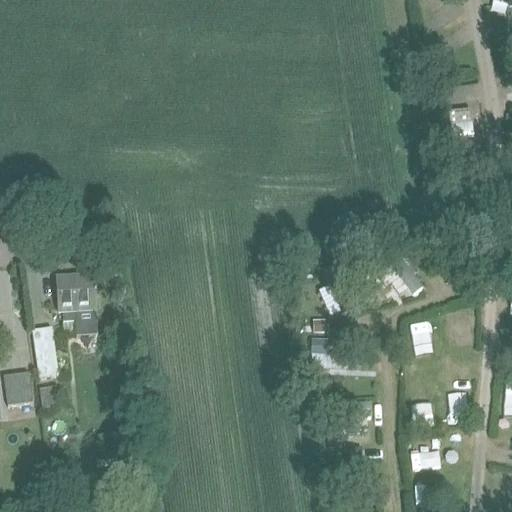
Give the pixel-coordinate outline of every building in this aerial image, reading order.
[(429,47),(451,34),(445,24),(423,37),(429,47)] [(470,114),(448,116),(452,157),(474,155),(470,114)] [(37,315),(32,269),(21,270),(26,316),(37,315)] [(93,281),(56,283),(58,317),(62,317),(62,328),(75,327),(75,341),(97,340),(94,300),(95,300),(95,296),(94,296),(93,281)] [(436,308),(443,345),(450,344),(448,329),(463,327),(459,304),(436,308)] [(31,335),(38,383),(58,380),(51,332),(31,335)] [(3,381),(7,411),(33,407),(28,378),(3,381)] [(511,387),(498,386),(497,410),(511,410),(511,387)] [(41,395),(43,415),(60,413),(58,393),(41,395)] [(330,427),(365,429),(366,399),(331,397),(330,427)]
